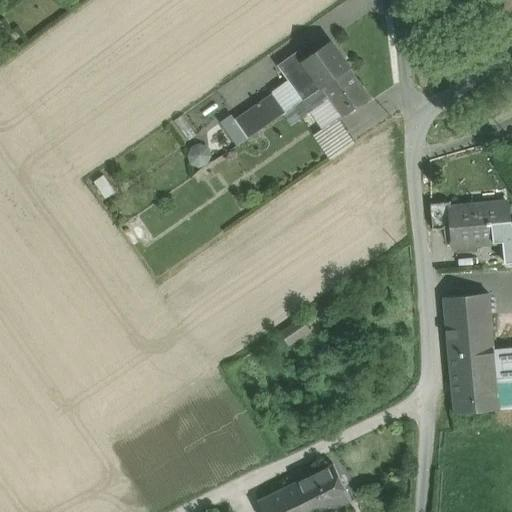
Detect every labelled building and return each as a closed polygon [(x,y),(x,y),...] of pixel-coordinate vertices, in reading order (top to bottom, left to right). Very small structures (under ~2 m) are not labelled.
[(331,42),(306,60),(299,51),(279,65),(289,80),(304,100),(306,99),(323,87),(350,68),(331,42)] [(350,68),(323,87),(328,95),(342,116),(343,117),(370,98),(350,68)] [(287,112),(293,108),(304,100),(289,80),(272,91),(273,93),(287,112)] [(323,87),(306,99),(313,110),(314,109),(324,102),(322,99),(328,95),(323,87)] [(282,115),(287,112),(273,93),(257,104),(271,123),(282,115)] [(314,109),(310,112),(321,130),(338,119),(342,116),(328,95),(322,99),(324,102),(314,109)] [(304,100),(293,108),(301,119),(310,112),(314,109),(313,110),(306,99),(304,100)] [(271,123),(257,104),(235,119),(249,138),(271,123)] [(287,112),(282,115),(292,128),(302,121),(301,119),(293,108),(287,112)] [(249,138),(235,119),(233,116),(221,125),(237,147),(249,138)] [(355,143),(338,119),(321,130),(314,136),(331,160),(355,143)] [(451,202),(430,204),(433,230),(453,228),(451,207),(451,202)] [(451,207),(453,228),(455,247),(504,242),(511,242),(510,231),(507,202),(451,207)] [(489,294),(444,298),(449,357),(494,353),(494,350),(489,294)] [(303,321),(289,330),(296,340),(309,332),(303,321)] [(511,348),(494,350),(494,353),(497,383),(511,381),(511,348)] [(494,353),(449,357),(454,414),(499,410),(499,408),(497,383),(494,353)] [(511,381),(497,383),(499,408),(511,407),(511,381)] [(333,464),(258,500),(263,511),(328,511),(351,501),(333,464)]
